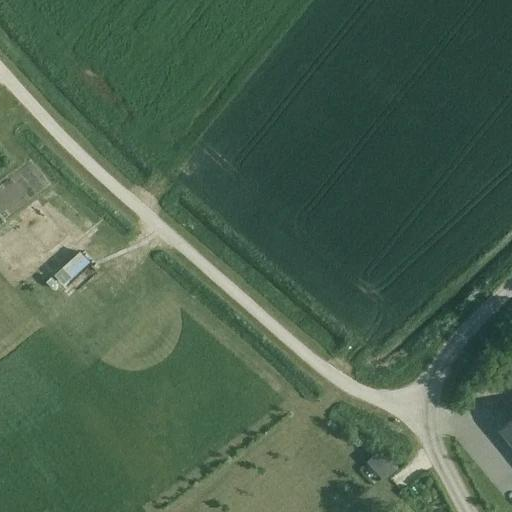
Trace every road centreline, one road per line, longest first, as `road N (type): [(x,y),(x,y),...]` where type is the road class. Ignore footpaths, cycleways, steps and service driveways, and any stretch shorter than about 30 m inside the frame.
road 1 (unclassified): [(424,420),(340,380),(306,353),(130,202),(0,71)]
road 2 (unclassified): [(424,420),(433,377),(463,330),(511,285)]
